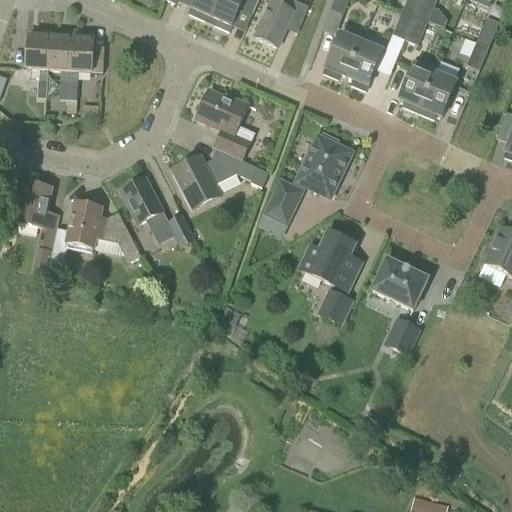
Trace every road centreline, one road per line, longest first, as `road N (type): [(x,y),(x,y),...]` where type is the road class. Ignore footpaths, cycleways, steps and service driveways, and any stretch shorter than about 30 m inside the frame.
road 1 (residential): [(390,133),(362,216),(446,257),(465,253),(498,181)]
road 2 (residential): [(0,145),(107,166),(152,142),(193,51)]
road 3 (residential): [(390,133),(193,51)]
road 4 (residential): [(193,51),(83,0)]
